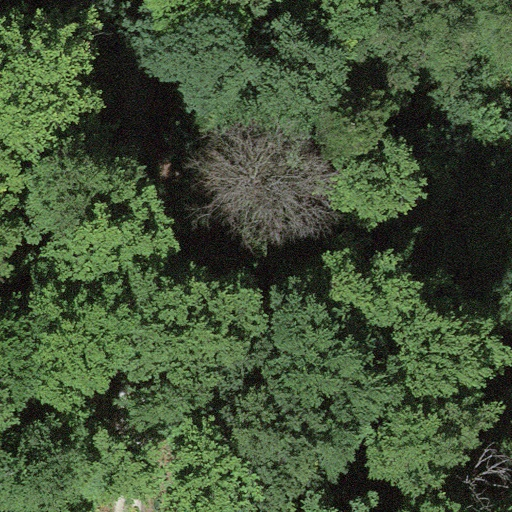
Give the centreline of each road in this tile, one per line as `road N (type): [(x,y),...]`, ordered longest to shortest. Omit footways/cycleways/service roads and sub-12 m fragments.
road 1 (track): [(123,0),(144,511)]
road 2 (track): [(36,0),(129,113)]
